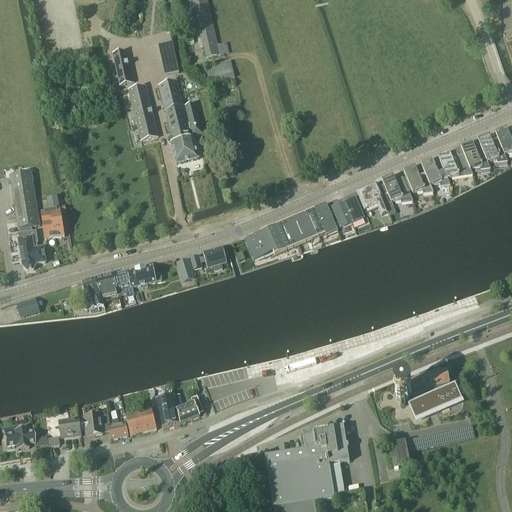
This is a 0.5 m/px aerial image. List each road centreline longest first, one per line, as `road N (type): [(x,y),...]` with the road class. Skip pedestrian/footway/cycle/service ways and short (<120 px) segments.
road 1 (tertiary): [(0,298),(233,232),(511,112)]
road 2 (secondary): [(211,443),(511,315)]
